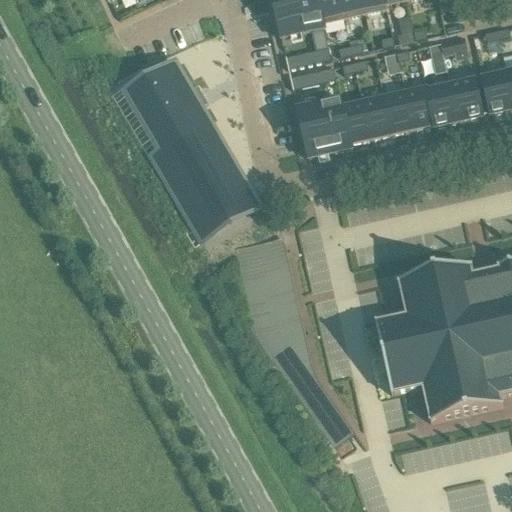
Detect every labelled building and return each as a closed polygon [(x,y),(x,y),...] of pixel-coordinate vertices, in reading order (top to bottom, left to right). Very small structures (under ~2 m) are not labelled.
[(272,0),(274,8),(278,27),(282,43),(325,33),(324,28),(317,0),(272,0)] [(317,0),(324,28),(345,23),(339,0),(317,0)] [(361,0),(339,0),(345,23),(366,19),(361,0)] [(361,0),(366,19),(388,14),(386,9),(383,0),(361,0)] [(405,0),(383,0),(386,9),(407,5),(405,0)] [(509,32),(497,35),(499,44),(511,41),(509,32)] [(425,33),(414,36),(416,45),(427,42),(425,33)] [(497,35),(485,38),(487,46),(499,44),(497,35)] [(414,36),(398,40),(400,48),(416,45),(414,36)] [(393,41),(381,44),(383,52),(395,50),(393,41)] [(465,42),(441,48),(443,56),(467,51),(465,42)] [(363,48),(351,50),(353,59),(365,56),(363,48)] [(441,48),(429,50),(431,59),(443,56),(441,48)] [(351,50),(339,53),(341,62),(353,59),(351,50)] [(329,52),(321,53),(323,66),(332,64),(329,52)] [(321,53),(312,55),(315,68),(323,66),(321,53)] [(312,55),(304,57),(306,70),(315,68),(312,55)] [(408,55),(397,58),(399,66),(410,64),(408,55)] [(304,57),(295,59),(298,71),(306,70),(304,57)] [(397,58),(385,60),(387,69),(399,66),(397,58)] [(295,59),(287,61),(290,73),(291,73),(298,71),(295,59)] [(366,65),(355,67),(357,76),(368,73),(366,65)] [(355,67),(343,70),(345,79),(357,76),(355,67)] [(152,85),(129,99),(162,155),(152,160),(202,246),(208,256),(253,230),(247,220),(260,212),(210,127),(201,112),(209,108),(198,90),(190,94),(177,71),(170,75),(167,69),(149,80),(152,85)] [(334,72),(325,74),(328,86),(336,84),(334,72)] [(491,76),(481,78),(490,116),(491,119),(511,114),(511,100),(506,73),(491,76)] [(325,74),(317,76),(319,88),(328,86),(325,74)] [(470,76),(448,81),(449,86),(450,86),(459,127),(483,121),(482,117),(473,75),(470,76)] [(317,76),(308,78),(311,90),(319,88),(317,76)] [(308,78),(300,79),(303,92),(311,90),(308,78)] [(300,79),(291,81),(294,93),(298,93),(303,92),(300,79)] [(427,91),(426,91),(435,129),(434,130),(435,132),(459,127),(450,86),(449,86),(427,91)] [(427,88),(405,93),(414,134),(434,130),(435,129),(426,91),(427,91),(427,88)] [(405,93),(384,98),(393,139),(414,134),(405,93)] [(384,98),(362,103),(363,107),(364,107),(372,144),(393,139),(384,98)] [(341,102),(298,112),(301,128),(305,147),(309,163),(353,153),(352,148),(351,148),(343,112),(341,102)] [(343,112),(351,148),(352,148),(372,144),(364,107),(363,107),(343,112)] [(355,436),(317,382),(313,371),(283,241),(236,251),(256,337),(335,449),(355,436)] [(397,321),(378,325),(394,398),(414,394),(423,392),(430,424),(504,408),(502,400),(511,397),(511,265),(497,269),(498,272),(486,274),(474,277),(472,270),(399,286),(406,319),(397,321)]
